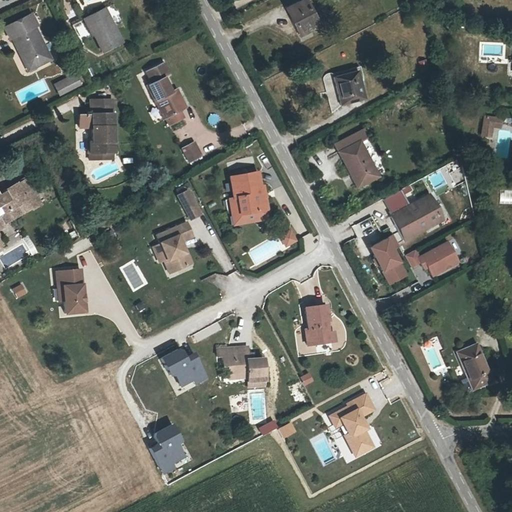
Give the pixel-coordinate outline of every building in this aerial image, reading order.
[(298,36),(328,20),(316,0),(307,0),(285,13),(298,36)] [(88,21),(100,48),(119,39),(106,12),(88,21)] [(33,15),(6,28),(12,40),(14,39),(29,71),(52,60),(36,28),(38,27),(33,15)] [(74,24),(78,36),(86,34),(82,21),(74,24)] [(187,103),(177,84),(170,69),(174,67),(168,55),(151,64),(157,75),(152,77),(170,112),(173,111),(176,118),(190,111),(187,103)] [(61,86),(82,76),(78,67),(57,77),(61,86)] [(331,76),(338,105),(364,99),(356,70),(331,76)] [(184,81),(177,84),(187,103),(193,100),(184,81)] [(113,92),(100,92),(100,107),(93,107),(81,107),(81,122),(95,121),(96,136),(92,136),(92,147),(115,146),(113,92)] [(100,107),(100,92),(92,92),(93,107),(100,107)] [(502,118),(484,116),(481,136),(492,138),(494,126),(500,127),(502,118)] [(200,129),(188,136),(195,149),(207,143),(200,129)] [(361,141),(367,138),(363,129),(334,144),(339,152),(340,151),(358,186),(379,176),(361,141)] [(27,173),(21,185),(23,188),(31,184),(27,173)] [(237,200),(240,218),(267,214),(263,190),(261,190),(259,175),(232,180),(235,201),(237,200)] [(0,216),(2,215),(6,223),(22,215),(19,209),(31,202),(41,197),(33,183),(31,184),(23,188),(21,185),(1,195),(0,193),(0,216)] [(187,221),(202,215),(192,189),(177,194),(187,221)] [(391,218),(405,241),(444,220),(433,196),(391,218)] [(284,244),(293,239),(288,230),(279,235),(284,244)] [(171,269),(168,270),(173,281),(193,272),(184,249),(195,245),(189,231),(160,244),(171,269)] [(310,233),(300,237),(305,248),(315,244),(310,233)] [(407,276),(387,238),(368,248),(388,286),(407,276)] [(416,250),(406,256),(412,268),(422,262),(425,269),(429,267),(434,276),(460,262),(449,243),(420,258),(416,250)] [(82,268),(58,271),(60,288),(65,287),(66,300),(67,313),(87,311),(82,268)] [(12,288),(17,298),(27,293),(22,283),(12,288)] [(308,328),(305,328),(307,344),(334,341),(333,332),(328,333),(326,320),(328,320),(326,306),(306,308),(308,328)] [(250,347),(219,351),(220,359),(225,358),(226,366),(230,366),(231,375),(250,374),(250,378),(251,387),(269,386),(266,359),(256,359),(256,354),(251,355),(250,347)] [(182,352),(165,361),(173,377),(177,375),(184,388),(208,376),(198,356),(189,361),(185,352),(182,352)] [(479,391),(465,355),(446,362),(461,398),(479,391)] [(310,373),(300,376),(303,385),(313,382),(310,373)] [(373,409),(365,393),(346,403),(347,405),(328,415),(334,426),(341,422),(347,433),(352,435),(355,442),(348,445),(354,455),(372,446),(363,429),(359,421),(361,420),(359,416),(373,409)] [(280,428),(285,437),(295,431),(290,422),(280,428)] [(176,426),(159,435),(157,438),(161,445),(153,450),(164,470),(187,458),(180,444),(184,442),(176,426)]
